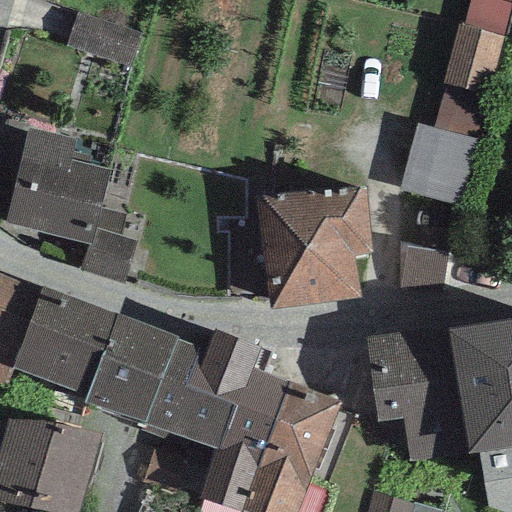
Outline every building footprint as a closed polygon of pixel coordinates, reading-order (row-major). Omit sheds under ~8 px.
[(511,3),(511,0),(470,0),(463,29),(503,39),(511,3)] [(141,36),(77,15),(66,47),(131,69),(141,36)] [(445,87),(433,130),(475,141),(503,39),(463,29),(458,27),(441,86),(445,87)] [(433,130),(417,125),(398,193),(458,210),(477,142),(475,141),(433,130)] [(77,145),(25,133),(4,227),(90,246),(106,174),(72,167),(77,145)] [(362,189),(257,202),(270,312),(356,301),(351,262),(371,259),(362,189)] [(41,292),(0,276),(0,384),(5,387),(12,371),(41,292)] [(85,398),(115,317),(42,290),(41,292),(12,371),(85,398)] [(177,340),(115,317),(85,398),(82,406),(145,428),(177,340)] [(511,327),(446,337),(464,459),(477,457),(511,451),(511,327)] [(445,331),(366,343),(378,426),(400,422),(407,467),(464,459),(446,337),(445,331)] [(209,351),(177,340),(145,428),(216,453),(198,502),(229,511),(240,511),(288,387),(253,373),(261,350),(216,334),(209,351)] [(298,511),(339,405),(288,387),(240,511),(298,511)] [(77,511),(100,438),(8,423),(0,449),(0,505),(31,511),(77,511)] [(511,511),(511,451),(477,457),(487,508),(499,511),(511,511)]
